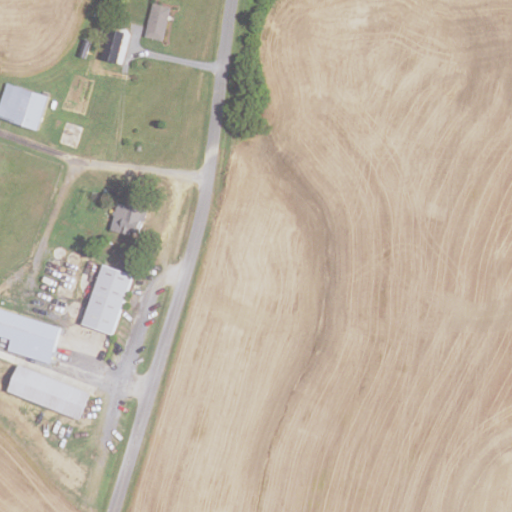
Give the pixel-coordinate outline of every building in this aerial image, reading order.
[(161,41),(144,37),(152,3),(169,8),(161,41)] [(124,32),(117,64),(111,62),(119,30),(124,32)] [(90,41),(84,58),(77,56),(83,39),(90,41)] [(36,130),(0,117),(0,97),(5,83),(47,97),(36,130)] [(128,234),(110,229),(118,202),(146,211),(139,232),(130,229),(128,234)] [(112,335),(80,324),(100,265),(132,275),(112,335)] [(48,363),(7,350),(10,339),(0,335),(0,309),(60,328),(48,363)] [(78,420),(6,391),(17,364),(89,394),(78,420)]
